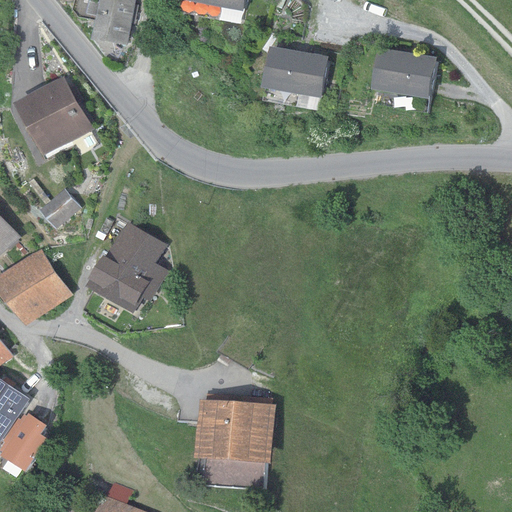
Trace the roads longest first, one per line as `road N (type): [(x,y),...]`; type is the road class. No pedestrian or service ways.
road 1 (unclassified): [(511,160),(427,157),(249,173),(198,162),(159,140),(36,0)]
road 2 (track): [(324,11),(442,43),(511,133)]
road 3 (track): [(62,511),(73,375),(46,330)]
